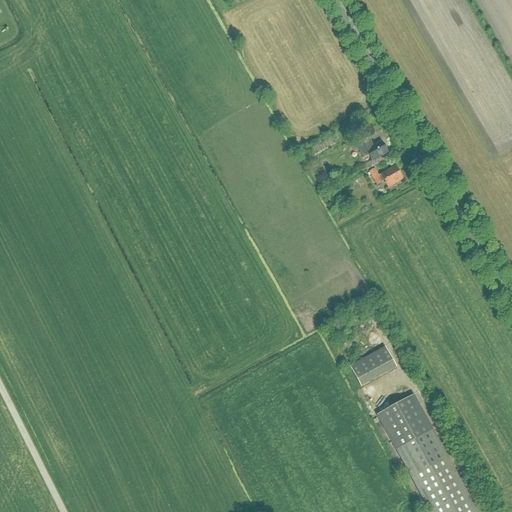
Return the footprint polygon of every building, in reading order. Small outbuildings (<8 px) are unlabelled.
[(292,0),(272,0),(269,2),(273,10),(280,6),(287,19),(300,13),(292,0)] [(345,126),(346,128),(349,134),(357,130),(354,125),(352,122),(345,126)] [(380,143),(374,146),(373,147),(368,139),(356,146),(363,158),(368,155),(372,162),(386,153),(386,152),(386,151),(384,148),(383,148),(380,143)] [(387,189),(402,180),(402,179),(402,178),(400,176),(399,175),(394,167),(378,177),(374,170),(369,173),(376,186),(383,182),(387,189)] [(385,347),(350,366),(360,386),(395,366),(385,347)] [(428,511),(476,511),(432,430),(417,402),(413,395),(376,416),(380,422),(395,451),(428,511)]
